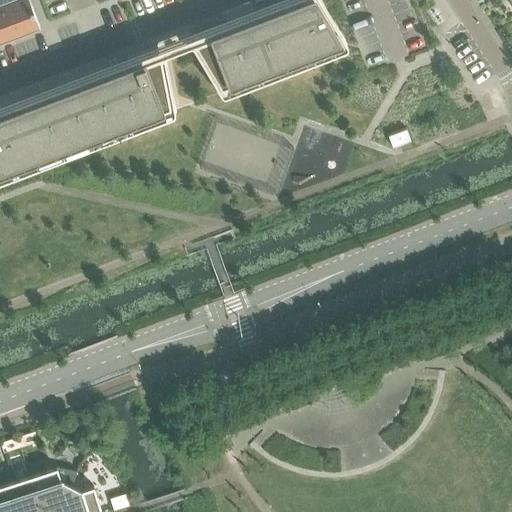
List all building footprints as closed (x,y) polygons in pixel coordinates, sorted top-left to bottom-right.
[(3,0),(0,0),(0,40),(16,34),(3,0)] [(28,0),(3,0),(16,34),(39,26),(28,0)] [(295,0),(193,39),(219,84),(338,38),(314,0),(295,0)] [(0,112),(0,167),(168,103),(158,52),(0,112)] [(387,135),(391,146),(410,139),(406,128),(387,135)] [(34,429),(16,434),(20,444),(37,438),(34,429)] [(3,449),(20,444),(16,434),(0,440),(3,449)] [(56,464),(29,473),(40,507),(47,506),(54,508),(56,509),(70,482),(61,478),(56,464)] [(29,473),(3,481),(12,511),(25,511),(40,507),(29,473)] [(12,511),(3,481),(0,482),(0,511),(12,511)] [(79,487),(70,482),(56,509),(60,511),(61,511),(98,511),(102,511),(93,483),(79,487)] [(110,496),(114,507),(129,502),(125,491),(110,496)]
